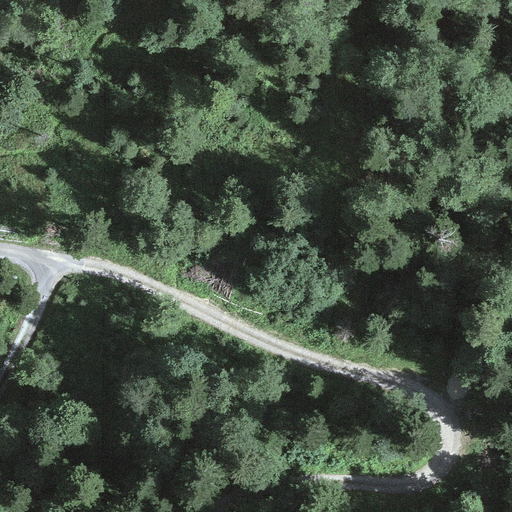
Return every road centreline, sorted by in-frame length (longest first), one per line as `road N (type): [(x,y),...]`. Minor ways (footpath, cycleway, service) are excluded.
road 1 (track): [(54,257),(98,265),(325,363),(439,395),(462,418),(459,453),(430,477),(275,487),(207,511)]
road 2 (track): [(54,257),(0,374)]
